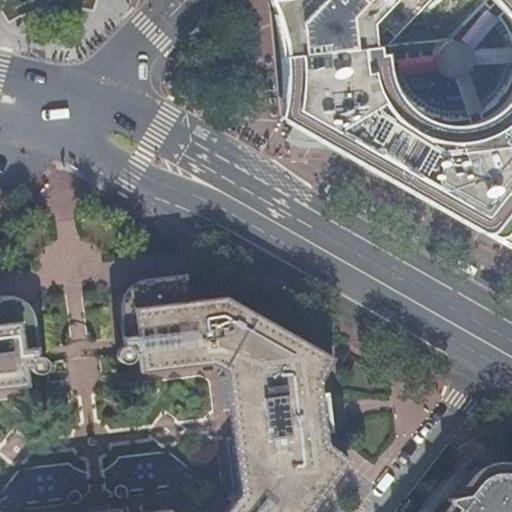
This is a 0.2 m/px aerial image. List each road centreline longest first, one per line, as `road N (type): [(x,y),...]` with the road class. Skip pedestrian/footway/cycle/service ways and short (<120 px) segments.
road 1 (primary): [(496,348),(213,185)]
road 2 (residential): [(496,348),(465,403),(378,511)]
road 3 (primary): [(51,132),(178,189),(213,185)]
road 4 (primary): [(213,185),(157,131),(86,99)]
road 5 (tertiary): [(86,99),(176,0)]
